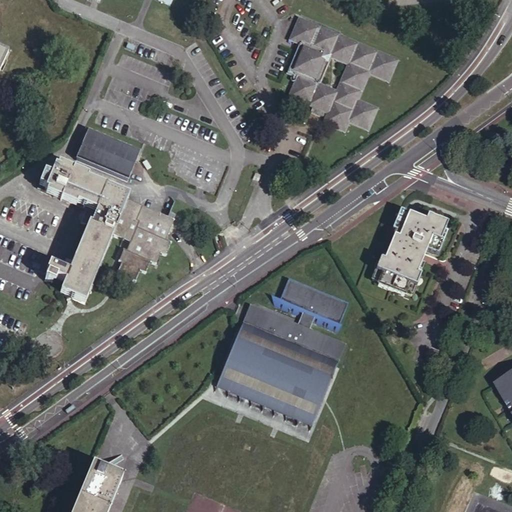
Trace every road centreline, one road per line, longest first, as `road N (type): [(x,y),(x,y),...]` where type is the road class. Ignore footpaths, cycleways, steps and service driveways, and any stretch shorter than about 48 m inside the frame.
road 1 (tertiary): [(511,21),(451,99),(0,435)]
road 2 (tertiary): [(0,442),(396,164)]
